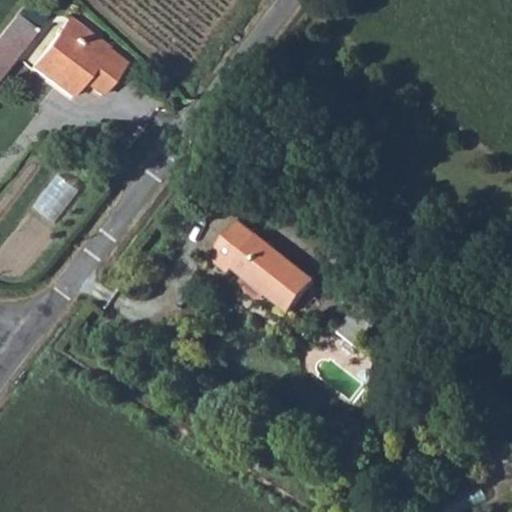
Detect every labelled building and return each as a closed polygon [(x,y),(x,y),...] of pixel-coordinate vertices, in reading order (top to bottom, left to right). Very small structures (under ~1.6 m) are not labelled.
[(16,16),(0,34),(0,64),(6,69),(36,32),(16,16)] [(100,96),(124,64),(107,51),(108,49),(70,20),(31,69),(70,98),(82,82),(100,96)] [(268,295),(291,313),(316,281),(241,222),(212,259),(232,275),(236,269),(249,280),(268,295)] [(268,295),(249,280),(244,287),(263,302),(268,295)] [(370,295),(341,333),(361,349),(391,311),(370,295)]
